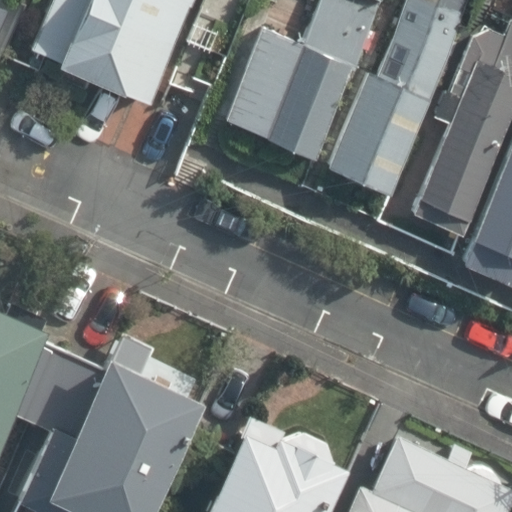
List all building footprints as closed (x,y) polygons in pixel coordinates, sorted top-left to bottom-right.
[(187,0),(44,0),(26,42),(148,94),(187,0)] [(368,0),(307,0),(292,36),(254,20),(216,109),(306,147),(368,0)] [(453,13),(421,0),(393,0),(328,159),(383,181),(453,13)] [(502,33),(473,21),(403,195),(460,217),(511,89),(511,17),(508,16),(502,33)] [(511,119),(458,250),(511,272),(511,119)] [(0,395),(37,309),(0,293),(0,395)] [(105,356),(75,341),(0,490),(0,509),(5,511),(136,511),(208,370),(120,326),(105,356)] [(300,511),(332,442),(239,400),(188,511),(300,511)] [(489,511),(508,469),(390,420),(350,511),(489,511)]
